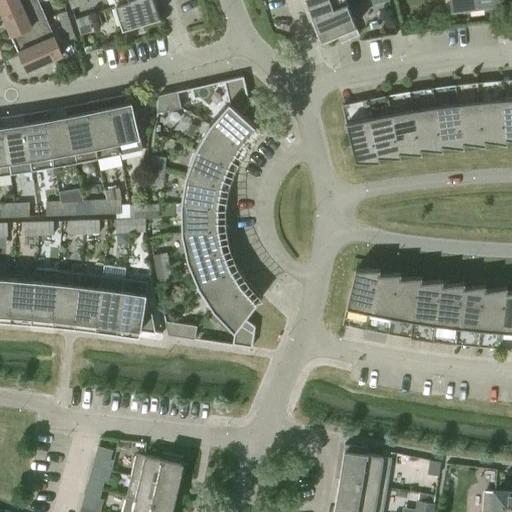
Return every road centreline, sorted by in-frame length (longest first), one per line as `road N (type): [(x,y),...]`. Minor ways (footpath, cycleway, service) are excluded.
road 1 (residential): [(261,434),(235,441),(60,419),(33,400),(0,397)]
road 2 (residential): [(244,37),(229,50),(184,62),(4,100)]
road 3 (residential): [(303,97),(363,72),(511,52)]
road 4 (residential): [(511,378),(300,343)]
road 5 (residential): [(319,143),(282,165),(261,214),(272,249),(314,284)]
road 6 (unclassified): [(511,176),(331,194)]
road 7 (unclassified): [(331,235),(511,252)]
road 8 (residential): [(319,511),(328,464),(321,444),(261,434)]
